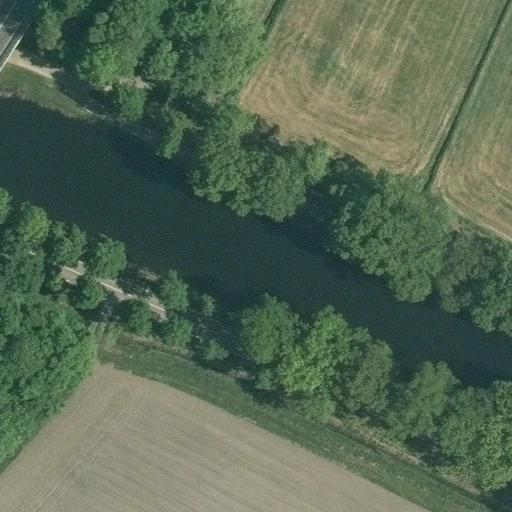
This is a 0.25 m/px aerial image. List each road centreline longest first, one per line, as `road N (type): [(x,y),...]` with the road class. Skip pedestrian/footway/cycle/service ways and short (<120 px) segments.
road 1 (secondary): [(511,464),(0,240)]
road 2 (unclassified): [(511,305),(121,122),(87,103),(71,78)]
road 3 (track): [(320,212),(197,122),(172,67)]
road 4 (unclassified): [(71,78),(111,85),(155,77),(203,31),(221,0)]
